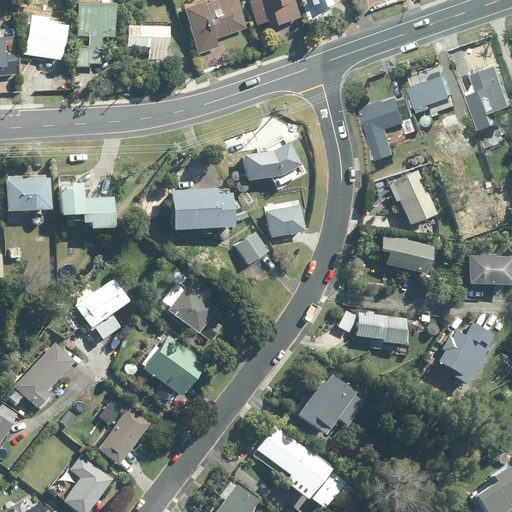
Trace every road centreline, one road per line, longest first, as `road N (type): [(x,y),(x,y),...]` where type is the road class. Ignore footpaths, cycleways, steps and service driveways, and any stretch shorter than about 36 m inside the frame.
road 1 (residential): [(147,511),(300,310),(322,268),(340,175),(315,66)]
road 2 (secondary): [(315,66),(154,116),(0,126)]
road 3 (secondary): [(508,0),(315,66)]
